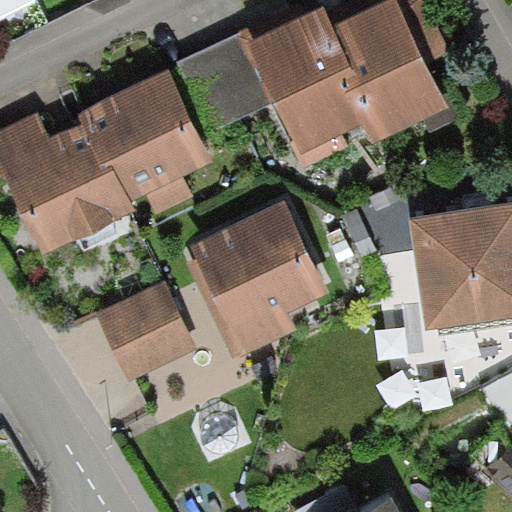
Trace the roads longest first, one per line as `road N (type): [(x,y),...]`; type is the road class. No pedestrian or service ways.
road 1 (residential): [(0,79),(163,0),(471,0),(511,63)]
road 2 (unclassified): [(0,344),(98,511)]
